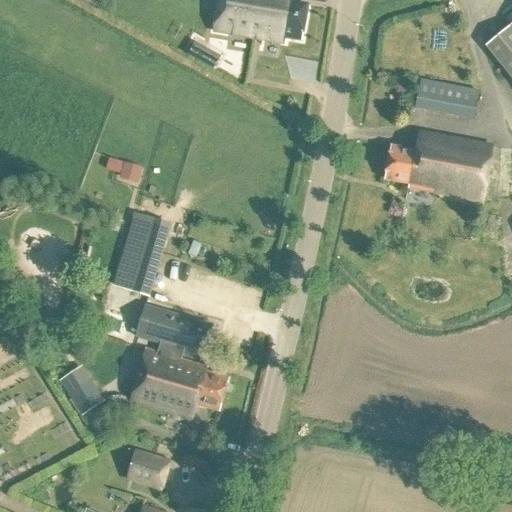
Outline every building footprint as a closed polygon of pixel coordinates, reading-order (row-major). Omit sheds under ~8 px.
[(220,0),(216,32),(215,35),(265,42),(285,45),(286,40),(303,42),(308,7),(301,6),(301,0),(220,0)] [(198,38),(190,54),(218,68),(225,52),(198,38)] [(479,92),(420,81),(415,110),(473,121),(479,92)] [(494,149),(418,133),(415,152),(390,148),(384,181),(407,185),(407,189),(482,204),(494,149)] [(124,164),(120,177),(138,183),(143,169),(124,164)] [(479,215),(475,237),(494,240),(498,218),(479,215)] [(200,255),(207,231),(195,228),(189,251),(200,255)] [(120,289),(149,298),(166,241),(137,232),(120,289)] [(148,309),(139,338),(160,345),(157,356),(180,362),(184,352),(202,358),(211,329),(148,309)] [(157,356),(147,353),(132,404),(193,421),(197,406),(220,413),(229,383),(206,376),(207,370),(180,362),(157,356)] [(85,364),(62,378),(83,414),(107,399),(85,364)] [(96,408),(81,418),(86,427),(88,426),(99,444),(113,435),(96,408)] [(135,450),(125,482),(162,494),(172,462),(135,450)] [(183,457),(181,466),(204,472),(206,463),(183,457)]
